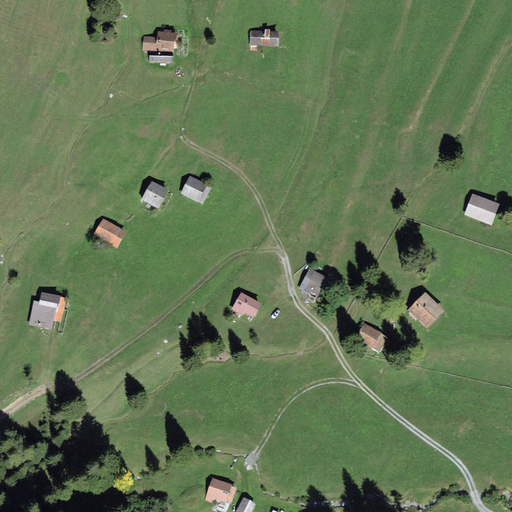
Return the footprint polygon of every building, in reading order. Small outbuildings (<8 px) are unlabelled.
[(279,32),(251,30),(250,45),(278,47),(279,32)] [(174,53),(175,33),(158,31),(157,37),(144,36),(143,50),(150,51),(174,53)] [(174,53),(150,51),(149,61),(173,63),(174,53)] [(211,188),(190,176),(181,193),(202,204),(211,188)] [(168,190),(151,181),(142,200),(158,208),(168,190)] [(500,204),(472,194),(465,215),(492,225),(500,204)] [(126,232),(103,218),(93,234),(116,248),(126,232)] [(330,279),(310,268),(299,289),(310,295),(311,292),(321,297),(330,279)] [(41,292),(39,302),(57,306),(54,321),(61,322),(66,298),(41,292)] [(261,303),(241,292),(231,309),(243,315),(244,312),(253,317),(261,303)] [(445,310),(425,292),(408,310),(427,329),(445,310)] [(51,330),(54,321),(57,306),(39,302),(34,301),(28,325),(51,330)] [(389,338),(365,323),(355,338),(379,354),(389,338)] [(231,485),(213,478),(205,500),(214,503),(215,499),(225,503),(231,485)] [(252,511),(256,504),(243,497),(235,511),(252,511)]
